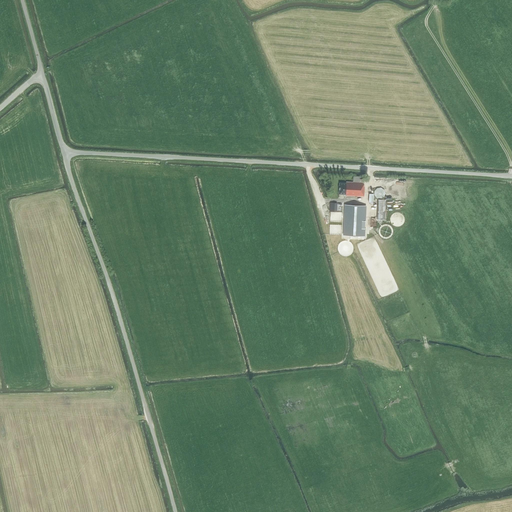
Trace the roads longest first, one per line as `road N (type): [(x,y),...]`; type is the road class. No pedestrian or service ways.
road 1 (unclassified): [(511,175),(63,152)]
road 2 (unclassified): [(174,511),(63,152)]
road 3 (track): [(511,175),(506,152),(425,24),(438,0)]
